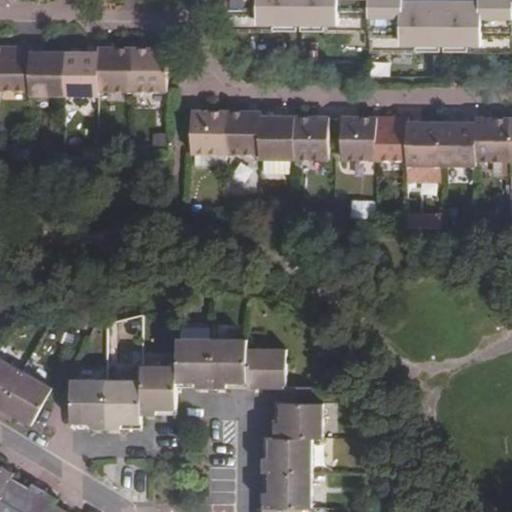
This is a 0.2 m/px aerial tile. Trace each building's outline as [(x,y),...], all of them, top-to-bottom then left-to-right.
[(228,0),(229,32),(274,31),(274,23),(327,25),(328,32),(371,32),(372,52),(417,52),(417,45),(469,47),(469,53),(511,52),(511,0),(481,0),(481,9),(471,8),(470,0),(427,0),(427,8),(404,8),(404,0),(228,0)] [(0,48),(0,75),(0,92),(31,92),(33,53),(32,48),(15,48),(0,48)] [(99,54),(99,91),(134,93),(134,49),(117,49),(100,49),(99,54)] [(134,49),(134,93),(169,92),(169,49),(151,49),(134,49)] [(31,92),(32,96),(66,96),(66,53),(49,53),(33,53),(31,92)] [(66,53),(66,96),(99,96),(99,91),(99,54),(84,54),(66,53)] [(194,112),(193,154),(228,154),(228,113),(211,112),(194,112)] [(228,113),(228,154),(262,155),(262,117),(262,113),(246,113),(228,113)] [(262,155),(262,161),(296,161),(297,118),(281,117),(262,117),(262,155)] [(297,118),(296,161),(331,161),(331,118),(314,118),(297,118)] [(345,118),(344,162),(377,161),(378,118),(362,118),(345,118)] [(378,118),(377,161),(408,162),(409,124),(409,119),(395,118),(378,118)] [(477,125),(478,163),(511,163),(511,119),(495,119),(477,119),(477,125)] [(408,162),(409,167),(443,167),(443,124),(427,124),(409,124),(408,162)] [(443,124),(443,167),(477,167),(478,163),(477,125),(461,125),(443,124)] [(443,214),(412,214),(412,229),(443,229),(443,214)] [(179,368),(179,388),(213,388),(214,340),(179,340),(179,368)] [(214,340),(213,388),(249,389),(250,351),(250,340),(214,340)] [(276,404),(322,404),(322,389),(285,389),(286,351),(250,351),(249,389),(276,389),(276,404)] [(0,412),(23,372),(0,358),(0,412)] [(144,382),(143,415),(178,415),(179,388),(179,368),(144,367),(144,382)] [(15,417),(32,426),(44,405),(54,389),(23,372),(0,412),(0,415),(12,422),(15,417)] [(73,429),(107,430),(108,381),(73,381),(73,429)] [(108,381),(107,430),(143,430),(143,415),(144,382),(108,381)] [(276,404),(275,438),(314,438),(324,439),(324,404),(322,404),(276,404)] [(266,438),(265,474),(313,474),(314,438),(275,438),(266,438)] [(0,501),(13,480),(15,475),(2,467),(0,469),(0,501)] [(265,474),(265,508),(307,509),(313,509),(313,474),(265,474)] [(0,501),(0,511),(34,511),(46,493),(32,485),(29,489),(13,480),(0,501)] [(34,511),(68,511),(56,505),(58,500),(46,493),(34,511)]
